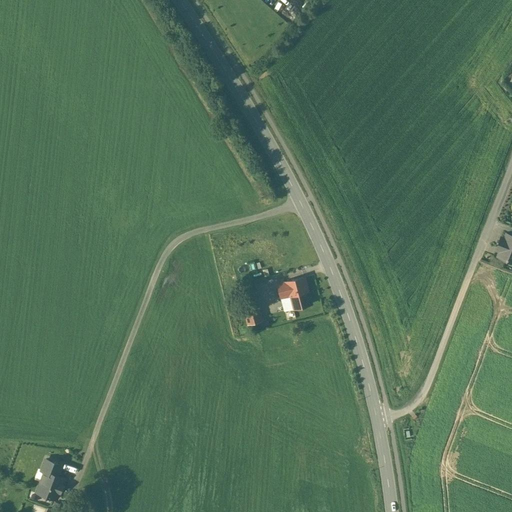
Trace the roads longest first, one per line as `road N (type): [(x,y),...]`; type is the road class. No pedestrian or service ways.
road 1 (secondary): [(377,421),(342,298),(301,204),(180,0)]
road 2 (unclassified): [(377,421),(420,397),(511,164)]
